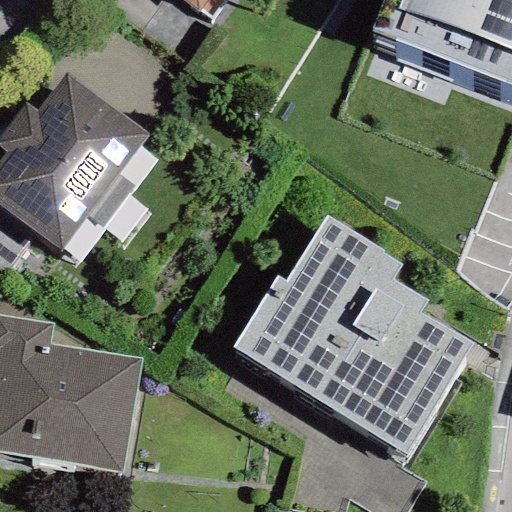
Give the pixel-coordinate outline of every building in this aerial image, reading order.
[(176,0),(197,15),(207,0),(176,0)] [(511,0),(381,0),(369,30),(511,86),(511,0)] [(148,136),(65,74),(36,111),(23,101),(0,131),(0,149),(5,153),(0,159),(0,205),(33,230),(61,251),(84,220),(118,176),(148,136)] [(132,186),(118,176),(84,220),(98,230),(132,186)] [(0,273),(33,230),(0,205),(0,273)] [(401,264),(325,217),(283,282),(276,277),(231,348),(405,458),(475,347),(418,311),(424,301),(391,280),(401,264)] [(51,325),(0,316),(0,452),(122,472),(139,359),(48,345),(51,325)] [(302,460),(302,501),(331,501),(331,460),(302,460)] [(405,511),(424,478),(412,471),(399,494),(359,472),(352,486),(399,511),(405,511)]
